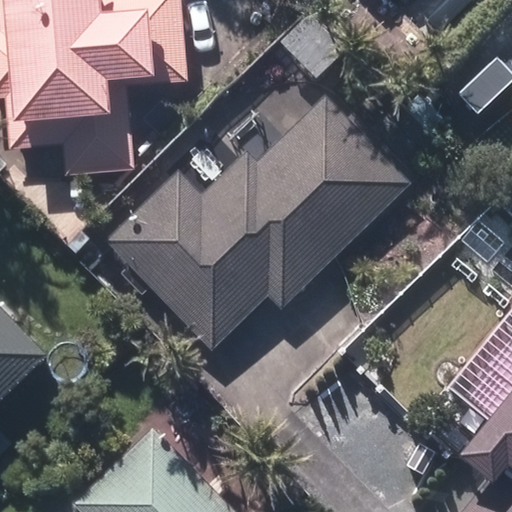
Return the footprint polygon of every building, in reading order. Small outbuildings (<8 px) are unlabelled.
[(64,153),(66,181),(134,177),(131,127),(108,128),(105,91),(150,89),(146,25),(181,23),(179,0),(0,0),(0,106),(5,106),(7,156),(64,153)] [(280,50),(318,86),(345,57),(308,21),(280,50)] [(185,329),(213,356),(268,302),(282,317),(410,191),(323,104),(257,171),(246,160),(201,204),(176,177),(104,248),(157,301),(141,317),(169,344),(185,329)] [(0,391),(37,356),(0,317),(0,391)] [(32,399),(49,416),(92,372),(74,355),(32,399)] [(464,381),(482,396),(498,379),(479,362),(464,381)] [(465,511),(511,511),(511,399),(455,467),(483,491),(465,511)] [(227,511),(150,434),(72,511),(73,511),(227,511)]
